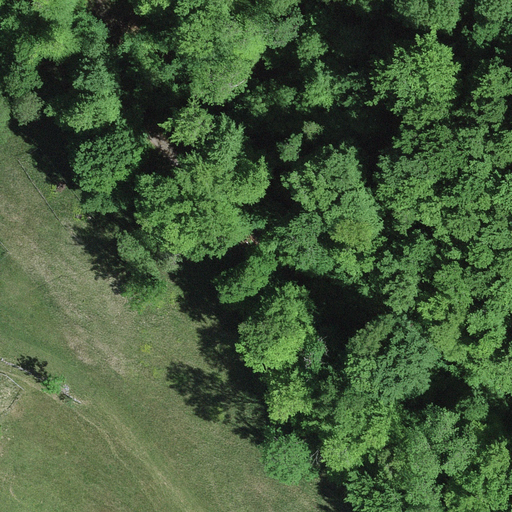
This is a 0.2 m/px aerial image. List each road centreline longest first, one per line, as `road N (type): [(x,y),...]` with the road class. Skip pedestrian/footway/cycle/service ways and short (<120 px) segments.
road 1 (track): [(501,511),(283,262)]
road 2 (track): [(99,0),(146,122),(283,262)]
road 3 (track): [(511,384),(360,296),(283,262)]
